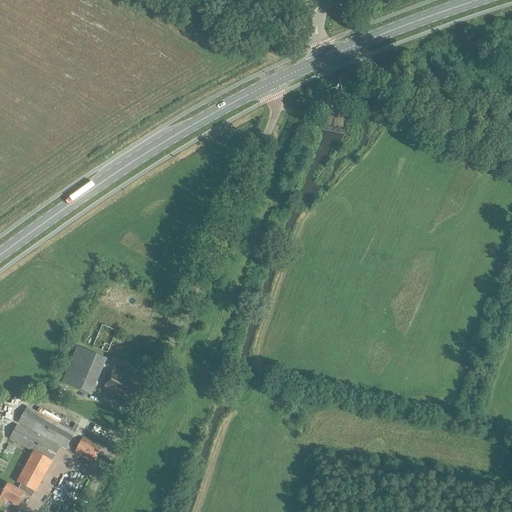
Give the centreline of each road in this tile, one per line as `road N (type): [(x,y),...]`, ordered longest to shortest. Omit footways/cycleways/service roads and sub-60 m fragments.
road 1 (unclassified): [(80,511),(213,256),(273,119),(267,85)]
road 2 (primary): [(0,258),(123,168),(267,85)]
road 3 (track): [(365,56),(377,72),(511,135)]
road 4 (primary): [(325,58),(480,0)]
